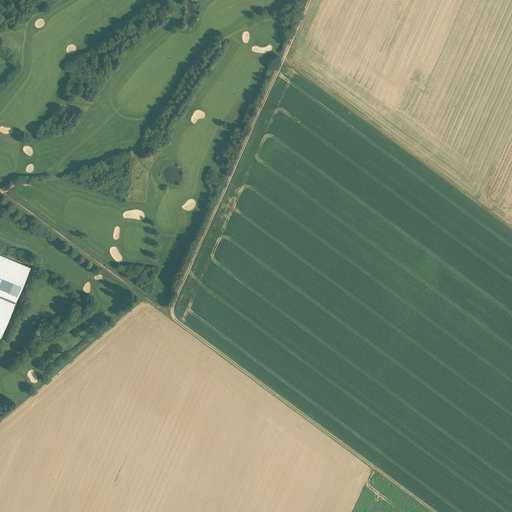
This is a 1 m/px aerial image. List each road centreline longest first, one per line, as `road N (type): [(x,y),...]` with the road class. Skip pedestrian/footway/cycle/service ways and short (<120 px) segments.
road 1 (track): [(310,0),(172,318),(432,511)]
road 2 (track): [(284,58),(511,228)]
road 3 (track): [(0,189),(172,318)]
road 4 (track): [(147,300),(0,427)]
